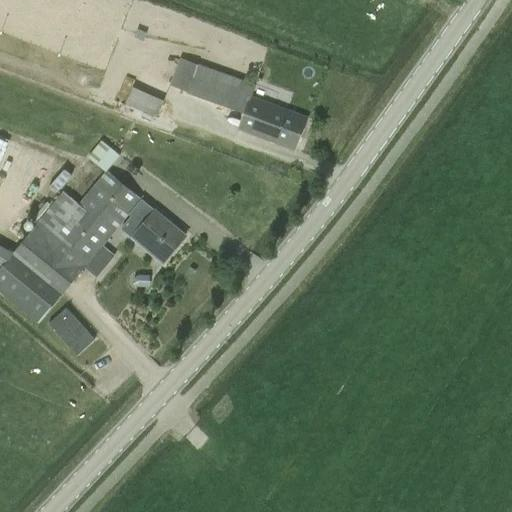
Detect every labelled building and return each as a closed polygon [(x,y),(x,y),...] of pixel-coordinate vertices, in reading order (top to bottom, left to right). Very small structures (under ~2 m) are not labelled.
[(185,93),(244,113),(238,129),(294,151),(306,118),(251,97),(255,85),(198,64),(197,65),(178,58),(168,84),(186,91),(185,93)] [(132,87),(124,105),(156,118),(163,101),(132,87)] [(10,254),(0,267),(0,294),(36,324),(62,295),(61,295),(84,268),(96,278),(115,256),(102,246),(128,215),(140,199),(107,171),(119,155),(100,140),(86,157),(105,172),(78,204),(62,191),(10,254)] [(18,170),(22,144),(0,140),(0,186),(3,168),(18,170)] [(132,219),(123,230),(162,263),(184,237),(142,202),(130,217),(132,219)] [(138,287),(148,287),(148,276),(139,275),(135,278),(135,285),(138,287)] [(76,356),(94,340),(66,308),(48,324),(76,356)]
